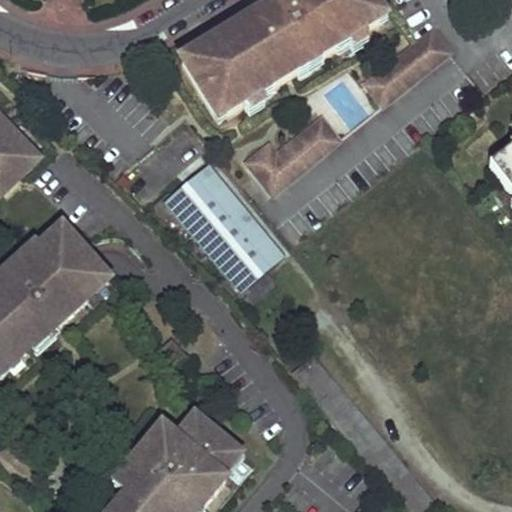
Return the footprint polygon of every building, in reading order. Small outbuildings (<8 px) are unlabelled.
[(283,0),(273,7),(326,61),(381,27),(365,1),(367,0),(300,0),(290,6),(285,0),(283,0)] [(232,36),(183,65),(203,99),(212,93),(228,119),(308,71),(305,66),(319,58),(322,63),(326,61),(273,7),(272,7),(276,14),(261,24),(259,20),(246,28),(248,33),(235,41),(232,36)] [(434,34),(366,87),(384,109),(450,56),(434,34)] [(248,163),(272,195),(339,143),(322,121),(277,157),(269,147),(248,163)] [(0,199),(32,169),(22,159),(29,153),(0,123),(0,199)] [(511,143),(481,167),(511,207),(511,143)] [(38,163),(29,153),(22,159),(32,169),(38,163)] [(267,232),(212,178),(177,213),(233,267),(267,232)] [(267,232),(233,267),(249,284),(283,248),(267,232)] [(66,235),(45,255),(42,252),(32,260),(29,256),(17,267),(18,268),(3,282),(1,280),(0,281),(0,369),(16,355),(18,358),(28,349),(26,346),(32,340),(39,348),(88,304),(84,301),(93,293),(91,290),(104,278),(66,235)] [(110,284),(104,278),(91,290),(93,293),(96,296),(110,284)] [(187,360),(171,342),(154,357),(170,375),(187,360)] [(293,378),(403,511),(437,511),(313,361),(293,378)] [(205,511),(226,487),(223,484),(230,475),(228,473),(240,458),(195,420),(176,443),(172,439),(164,449),(154,440),(121,480),(131,488),(123,498),(127,502),(118,511),(205,511)] [(172,439),(162,431),(154,440),(164,449),(172,439)] [(246,463),(240,458),(228,473),(230,475),(234,478),(246,463)] [(131,488),(121,480),(113,490),(123,498),(131,488)]
